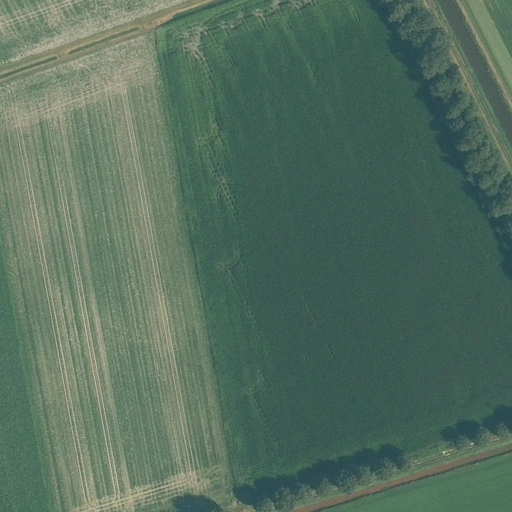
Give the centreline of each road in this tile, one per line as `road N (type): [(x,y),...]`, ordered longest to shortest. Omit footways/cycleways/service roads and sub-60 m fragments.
road 1 (track): [(511,432),(249,511)]
road 2 (track): [(511,166),(426,0)]
